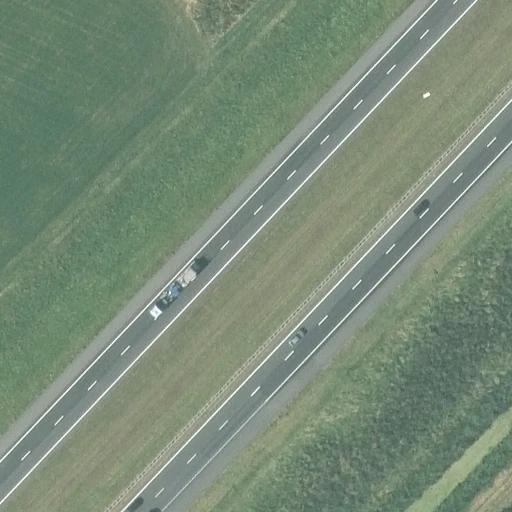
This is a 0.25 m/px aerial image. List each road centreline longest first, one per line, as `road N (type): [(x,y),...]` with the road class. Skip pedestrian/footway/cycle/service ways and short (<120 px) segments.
road 1 (motorway): [(456,0),(0,481)]
road 2 (motorway): [(143,511),(511,122)]
